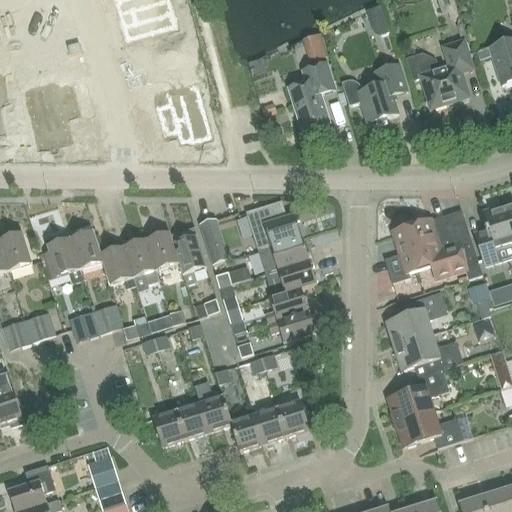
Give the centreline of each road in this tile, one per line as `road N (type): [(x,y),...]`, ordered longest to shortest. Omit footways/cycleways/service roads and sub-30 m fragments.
road 1 (residential): [(360,178),(0,177)]
road 2 (residential): [(334,464),(359,409),(360,178)]
road 3 (residential): [(286,480),(241,492),(172,488),(107,436)]
road 4 (residential): [(334,464),(347,478),(398,467),(450,478),(511,460)]
road 5 (residential): [(511,163),(455,177),(360,178)]
